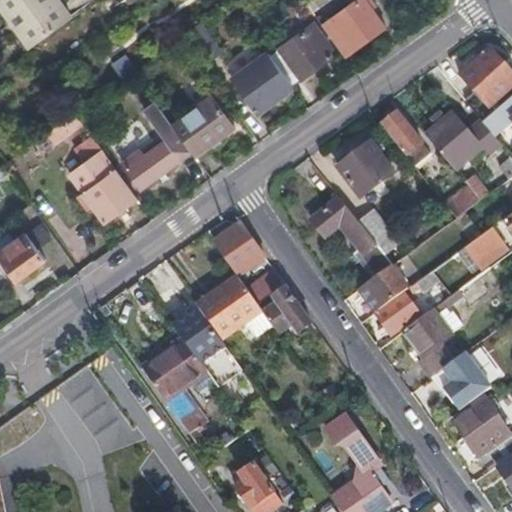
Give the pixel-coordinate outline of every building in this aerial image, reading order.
[(63,0),(1,0),(36,46),(76,17),(63,0)] [(337,0),(314,0),(307,5),(315,16),(337,0)] [(359,0),(323,27),(345,57),(384,29),(370,12),(377,8),(370,0),(359,0)] [(299,27),(315,16),(307,5),(292,16),(299,27)] [(185,33),(196,47),(210,65),(228,52),(220,41),(204,20),(201,22),(185,33)] [(314,23),(269,55),(285,77),(296,71),(302,80),(333,57),(325,45),(329,42),(314,23)] [(203,80),(210,75),(216,71),(210,65),(196,47),(184,55),(203,80)] [(511,73),(489,48),(460,74),(475,91),(488,106),(511,84),(511,73)] [(258,116),(294,89),(293,87),(285,77),(269,55),(232,81),(258,116)] [(285,77),(293,87),(302,80),(296,71),(285,77)] [(475,91),(465,102),(481,122),(493,112),(488,106),(475,91)] [(511,96),(493,112),(481,122),(487,128),(491,134),(510,118),(511,119),(511,96)] [(193,153),(196,157),(236,128),(214,98),(174,127),(193,153)] [(193,153),(174,127),(164,114),(156,103),(145,111),(153,122),(168,142),(146,158),(142,153),(127,163),(131,169),(127,171),(141,190),(193,153)] [(396,111),(383,121),(405,153),(419,144),(396,111)] [(76,112),(55,127),(63,139),(84,123),(76,112)] [(503,184),(511,177),(511,158),(491,134),(487,128),(473,138),(458,119),(448,125),(443,118),(434,125),(439,133),(427,141),(454,179),(484,159),(503,184)] [(372,140),(339,165),(360,195),(393,171),(372,140)] [(69,177),(105,226),(138,202),(101,153),(69,177)] [(511,177),(503,184),(490,193),(501,208),(511,199),(511,177)] [(458,184),(463,191),(474,205),(481,200),(466,180),(458,184)] [(463,191),(442,207),(452,221),(462,214),(474,205),(463,191)] [(358,224),(338,197),(311,215),(324,234),(336,226),(374,279),(390,267),(382,257),(358,224)] [(373,213),(358,224),(382,257),(397,247),(373,213)] [(47,256),(60,246),(43,223),(29,232),(47,256)] [(237,276),(265,257),(242,224),(239,224),(213,242),(237,276)] [(501,240),(491,227),(478,237),(466,245),(476,259),(501,240)] [(0,262),(16,284),(46,262),(26,234),(0,252),(0,262)] [(374,279),(358,290),(375,314),(409,289),(391,266),(390,267),(374,279)] [(409,289),(375,314),(392,336),(419,316),(408,300),(437,277),(433,270),(409,289)] [(257,303),(285,285),(276,272),(248,291),(257,303)] [(248,291),(237,276),(196,306),(207,321),(215,333),(221,341),(245,324),(254,336),(272,324),(266,316),(263,311),(257,303),(248,291)] [(298,333),(312,324),(287,288),(273,297),(279,306),(266,316),(272,324),(278,332),(292,324),(298,333)] [(457,291),(451,295),(402,331),(422,357),(418,360),(432,379),(438,374),(455,361),(441,344),(450,337),(448,333),(436,316),(445,309),(461,298),(457,291)] [(206,361),(225,347),(221,341),(215,333),(207,321),(196,328),(186,315),(171,325),(174,329),(185,345),(208,378),(216,389),(222,384),(206,361)] [(185,345),(145,373),(192,439),(206,428),(184,395),(208,378),(185,345)] [(487,453),(497,466),(511,456),(511,428),(489,396),(453,422),(478,458),(487,453)] [(354,483),(332,497),(341,511),(375,511),(391,501),(380,486),(370,471),(378,465),(380,464),(345,416),(324,431),(335,445),(344,446),(357,463),(354,483)] [(511,456),(497,466),(511,487),(511,456)] [(253,465),(236,477),(239,484),(232,489),(246,509),(270,492),(253,465)] [(378,465),(370,471),(380,486),(389,480),(378,465)] [(338,511),(320,486),(302,498),(311,511),(338,511)]
